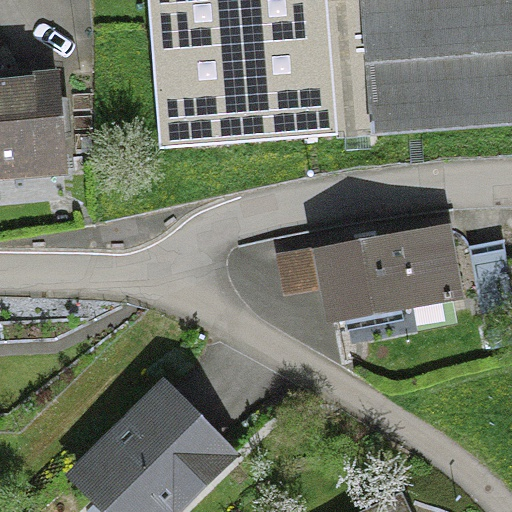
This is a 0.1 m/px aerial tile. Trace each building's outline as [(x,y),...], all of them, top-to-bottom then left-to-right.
[(511,0),(143,0),(155,152),(511,125),(511,0)] [(0,164),(23,163),(24,166),(57,163),(50,73),(8,76),(9,86),(0,86),(0,164)] [(316,255),(275,262),(281,297),(323,289),(329,324),(448,302),(436,233),(316,255)] [(498,249),(467,255),(478,314),(509,308),(498,249)] [(166,511),(222,458),(160,395),(74,479),(106,511),(138,511),(150,501),(161,511),(166,511)] [(399,511),(395,503),(375,511),(399,511)]
